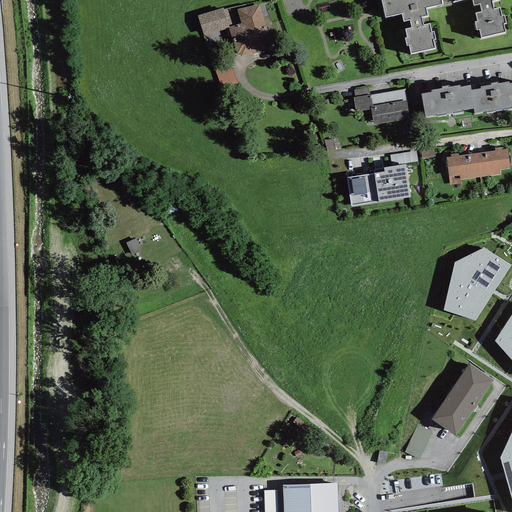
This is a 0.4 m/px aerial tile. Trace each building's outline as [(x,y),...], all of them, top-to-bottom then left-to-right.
[(381,0),(386,18),(401,14),(403,22),(410,20),(411,28),(405,29),(407,37),(405,38),(406,46),(409,45),(411,54),(435,49),(433,40),(435,39),(433,32),(431,32),(429,23),(423,25),(421,17),(427,16),(426,9),(442,5),(441,0),(381,0)] [(455,0),(456,2),(463,0),(472,0),(473,6),(480,4),(481,11),(475,13),(477,21),(475,22),(477,30),(479,29),(481,38),(505,32),(503,24),(505,23),(504,16),(501,16),(499,7),(493,9),(491,1),(496,0),(455,0)] [(260,3),(237,10),(241,23),(229,27),(228,27),(236,55),(239,54),(240,57),(273,48),(260,3)] [(228,27),(229,27),(229,25),(232,25),(227,9),(224,10),(223,8),(197,16),(203,35),(228,27)] [(491,85),(480,87),(480,89),(471,90),(474,108),(473,108),(474,114),(511,107),(511,82),(509,84),(508,82),(498,84),(498,82),(491,83),(491,85)] [(473,108),(474,108),(471,90),(470,86),(460,87),(459,85),(449,87),(449,85),(441,87),(442,88),(431,90),(431,92),(421,94),(425,117),(473,108)] [(355,98),(370,95),(368,87),(353,90),(355,98)] [(355,98),(353,98),(355,113),(371,110),(373,124),(410,119),(405,89),(370,95),(355,98)] [(324,140),(327,151),(334,150),(332,139),(324,140)] [(421,151),(422,158),(435,156),(434,149),(421,151)] [(477,154),(480,177),(500,174),(499,170),(510,168),(507,149),(502,150),(495,151),(477,154)] [(416,151),(390,155),(391,165),(418,162),(416,151)] [(480,177),(477,154),(459,156),(451,157),(446,158),(449,185),(462,183),(461,179),(480,177)] [(374,173),(346,177),(351,207),(410,197),(405,164),(373,169),(374,173)] [(511,256),(486,242),(456,253),(444,309),(478,324),(511,266),(511,256)] [(511,311),(501,332),(511,345),(511,311)] [(493,380),(467,362),(428,418),(454,436),(493,380)] [(421,462),(434,435),(420,428),(407,456),(421,462)] [(339,511),(338,483),(280,486),(281,511),(339,511)]
